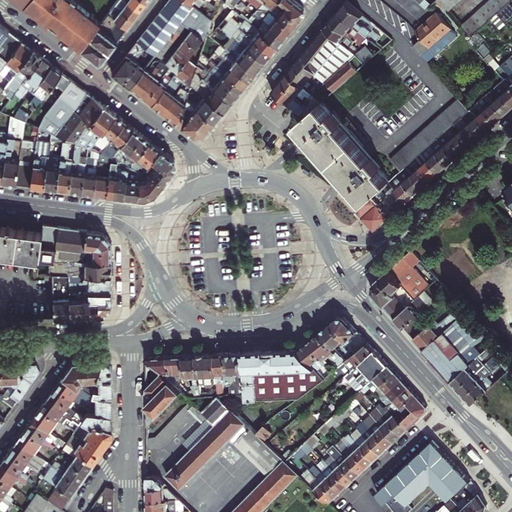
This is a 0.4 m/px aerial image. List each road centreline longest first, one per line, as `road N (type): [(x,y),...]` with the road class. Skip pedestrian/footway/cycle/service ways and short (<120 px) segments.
road 1 (residential): [(248,179),(246,107),(323,6)]
road 2 (residential): [(367,511),(351,494),(449,403)]
road 3 (residential): [(403,230),(511,133)]
road 4 (tertiary): [(98,77),(0,1)]
road 5 (primary): [(449,403),(367,312)]
